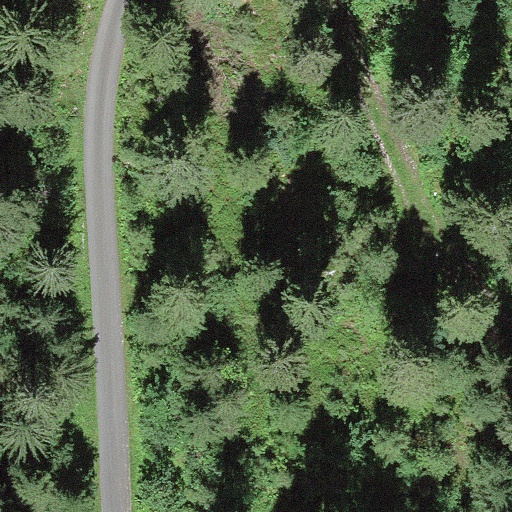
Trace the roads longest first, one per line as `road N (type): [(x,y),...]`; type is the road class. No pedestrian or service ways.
road 1 (track): [(119,0),(96,85),(95,146),(118,511)]
road 2 (track): [(349,0),(416,214),(511,370)]
